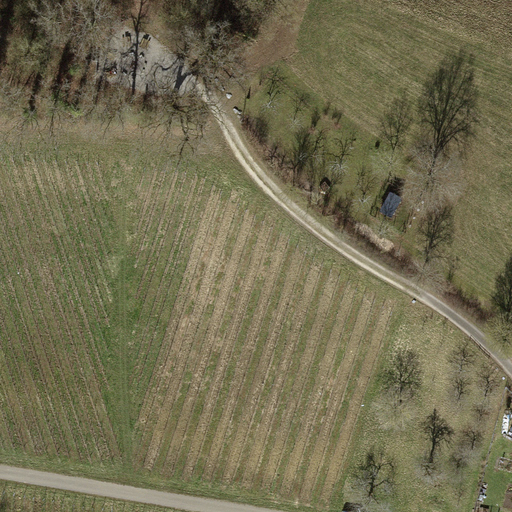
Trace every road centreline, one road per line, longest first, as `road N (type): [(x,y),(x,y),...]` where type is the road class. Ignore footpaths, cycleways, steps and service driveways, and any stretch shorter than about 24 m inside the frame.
road 1 (track): [(153,69),(197,85),(217,105),(242,168),(325,251),(451,334),(511,387)]
road 2 (track): [(228,511),(0,474)]
road 3 (track): [(295,0),(232,143)]
